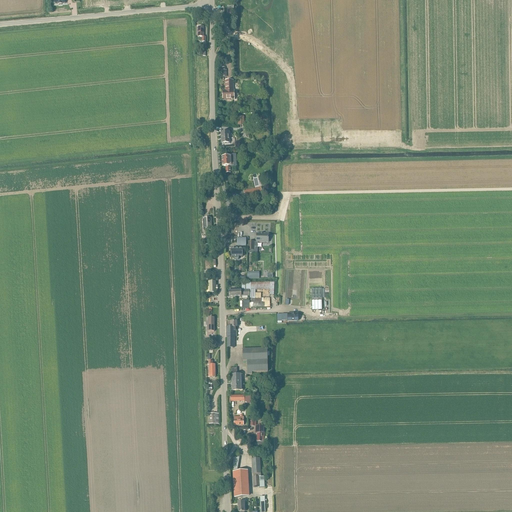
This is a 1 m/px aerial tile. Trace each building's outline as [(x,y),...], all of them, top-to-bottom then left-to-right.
[(223,91),(223,100),(227,100),(229,100),(230,100),(231,100),(233,100),(232,100),(234,99),(234,100),(234,89),(233,89),(233,81),(225,81),(226,91),(223,91)] [(229,143),(229,132),(221,133),(222,143),(229,143)] [(230,156),(222,157),(222,166),(228,166),(226,166),(226,173),(230,173),(230,167),(230,166),(231,166),(232,165),(232,162),(230,162),(230,156)] [(245,191),(244,192),(245,199),(262,196),(261,188),(245,191)] [(204,231),(209,230),(212,230),(211,219),(203,219),(204,231)] [(256,242),(268,242),(268,234),(263,234),(260,234),(257,234),(256,242)] [(237,238),(236,248),(239,248),(246,248),(246,241),(246,240),(246,238),(237,238)] [(229,257),(233,257),(235,257),(235,260),(238,260),(238,257),(241,257),(242,249),(238,249),(230,249),(229,257)] [(204,271),(205,294),(216,293),(216,282),(210,282),(209,271),(204,271)] [(229,297),(233,297),(241,297),(249,296),(249,292),(251,292),(251,290),(255,290),(270,290),(270,295),(274,295),(274,283),(251,283),(241,283),(241,289),(240,289),(229,289),(229,297)] [(321,289),(312,289),(312,310),(322,310),(321,289)] [(251,299),(251,308),(269,307),(269,298),(261,298),(255,298),(251,298),(251,299)] [(207,322),(206,322),(206,326),(207,327),(207,332),(214,332),(214,318),(208,318),(208,322),(207,322)] [(227,337),(227,344),(227,347),(234,348),(235,337),(237,337),(237,327),(237,322),(231,322),(231,327),(226,327),(226,337),(227,337)] [(267,372),(267,362),(267,349),(243,350),(243,361),(247,361),(248,375),(252,375),(252,372),(267,372)] [(232,375),(232,391),(243,391),(242,375),(237,375),(237,368),(232,368),(232,375)] [(240,417),(234,417),(234,426),(243,425),(243,417),(242,417),(240,417)] [(255,426),(255,434),(257,434),(257,436),(257,442),(263,442),(264,442),(264,434),(264,426),(265,423),(264,422),(262,422),(261,423),(261,426),(260,426),(255,426)] [(260,459),(251,459),(252,474),(253,474),(253,477),(254,487),(258,487),(260,487),(260,488),(263,487),(264,487),(264,476),(261,477),(260,474),(261,474),(260,459)] [(234,472),(235,497),(248,496),(247,471),(238,472),(234,472)]
